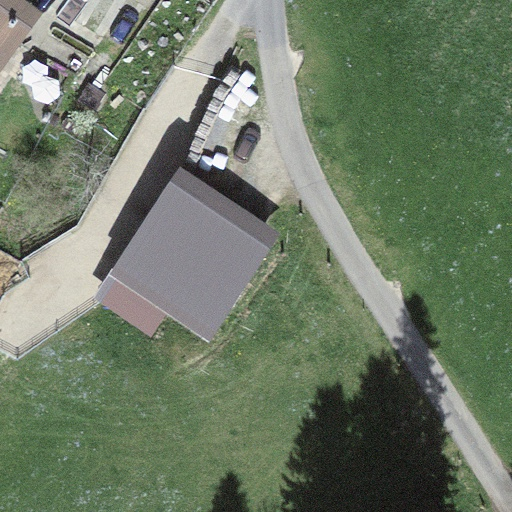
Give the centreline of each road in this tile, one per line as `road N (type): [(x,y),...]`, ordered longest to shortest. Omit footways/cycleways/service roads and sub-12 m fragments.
road 1 (unclassified): [(262,0),(289,152),(392,323)]
road 2 (track): [(392,323),(506,511)]
